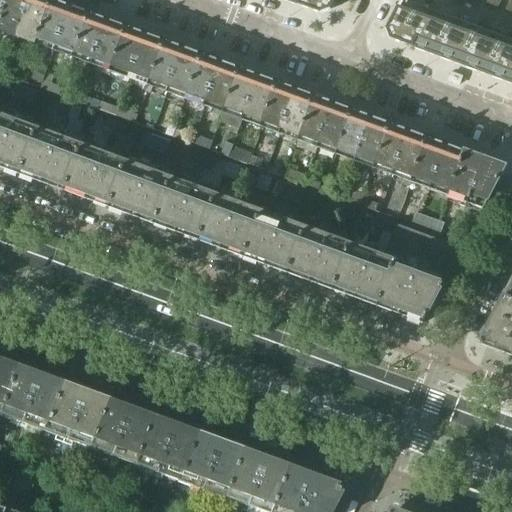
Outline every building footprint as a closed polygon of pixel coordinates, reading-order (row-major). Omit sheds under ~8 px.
[(0,31),(17,38),(31,0),(11,0),(0,30),(0,31)] [(0,0),(0,30),(11,0),(0,0)] [(37,45),(53,0),(31,0),(17,38),(37,45)] [(55,52),(72,7),(53,0),(37,45),(55,52)] [(298,0),(296,4),(320,13),(321,15),(331,11),(330,10),(334,0),(298,0)] [(387,29),(385,30),(389,40),(391,39),(411,47),(430,11),(402,0),(387,29)] [(476,0),(467,0),(465,4),(477,10),(481,3),(476,0)] [(74,59),(91,14),(72,7),(55,52),(74,59)] [(430,11),(411,47),(415,48),(415,50),(424,54),(425,52),(437,56),(456,20),(430,11)] [(93,66),(109,21),(91,14),(74,59),(93,66)] [(456,20),(437,56),(441,58),(440,59),(450,63),(451,61),(463,66),(482,30),(456,20)] [(111,73),(128,28),(109,21),(93,66),(111,73)] [(130,80),(147,34),(128,28),(111,73),(130,80)] [(482,30),(463,66),(467,67),(466,69),(476,73),(476,71),(488,75),(508,39),(482,30)] [(149,86),(166,41),(147,34),(130,80),(149,86)] [(511,40),(508,39),(488,75),(492,77),(492,78),(502,82),(502,80),(511,83),(511,40)] [(168,94),(185,48),(166,41),(149,86),(168,94)] [(187,101),(203,55),(185,48),(168,94),(187,101)] [(205,107),(222,62),(203,55),(187,101),(205,107)] [(224,114),(240,69),(222,62),(205,107),(224,114)] [(25,74),(7,67),(4,75),(22,81),(25,74)] [(242,121),(258,76),(240,69),(224,114),(242,121)] [(451,73),(448,81),(458,85),(461,77),(451,73)] [(42,89),(61,96),(63,89),(51,84),(53,77),(47,75),(42,89)] [(261,128),(277,83),(258,76),(242,121),(261,128)] [(280,135),(296,90),(277,83),(261,128),(280,135)] [(22,103),(27,89),(17,85),(12,99),(22,103)] [(31,106),(36,93),(27,89),(22,103),(31,106)] [(82,96),(63,89),(61,96),(79,102),(82,96)] [(299,142),(315,97),(296,90),(280,135),(299,142)] [(100,103),(82,96),(79,102),(98,109),(100,103)] [(317,149),(334,103),(315,97),(299,142),(317,149)] [(73,106),(62,102),(57,115),(69,119),(73,106)] [(101,102),(100,103),(98,109),(117,116),(119,109),(101,102)] [(336,156),(353,110),(334,103),(317,149),(336,156)] [(81,109),(73,106),(69,119),(76,122),(81,109)] [(138,116),(119,109),(117,116),(135,123),(138,116)] [(354,162),(371,117),(353,110),(336,156),(354,162)] [(0,165),(17,121),(0,114),(0,165)] [(374,169),(390,124),(371,117),(354,162),(374,169)] [(118,123),(106,119),(102,131),(114,136),(118,123)] [(165,134),(174,137),(176,131),(179,123),(170,120),(165,134)] [(0,168),(22,176),(39,129),(17,121),(0,165),(0,168)] [(125,126),(118,123),(114,136),(121,138),(125,126)] [(392,176),(409,131),(390,124),(374,169),(392,176)] [(44,184),(62,138),(39,129),(22,176),(44,184)] [(194,137),(176,131),(174,137),(192,144),(194,137)] [(411,183),(428,138),(409,131),(392,176),(411,183)] [(163,139),(151,135),(146,148),(158,152),(163,139)] [(198,136),(195,144),(209,149),(212,141),(198,136)] [(67,193),(85,146),(62,138),(44,184),(67,193)] [(430,190),(446,145),(428,138),(411,183),(430,190)] [(163,139),(158,152),(165,155),(170,142),(163,139)] [(229,157),(231,151),(233,146),(224,143),(221,154),(229,157)] [(449,197),(465,152),(446,145),(430,190),(449,197)] [(89,201),(107,154),(85,146),(67,193),(89,201)] [(190,156),(192,150),(182,147),(180,152),(190,156)] [(233,152),(231,151),(229,157),(248,164),(250,159),(251,154),(235,147),(233,152)] [(206,155),(196,151),(191,164),(201,168),(206,155)] [(467,204),(483,159),(465,152),(449,197),(467,204)] [(112,209),(129,162),(107,154),(89,201),(112,209)] [(206,155),(201,168),(210,171),(215,158),(206,155)] [(251,157),(249,164),(260,168),(262,161),(251,157)] [(483,210),(497,183),(502,172),(499,165),(483,159),(467,204),(483,210)] [(134,217),(151,170),(129,162),(112,209),(134,217)] [(285,178),(300,184),(303,176),(296,173),(298,168),(290,165),(285,178)] [(236,181),(246,184),(251,172),(240,168),(236,181)] [(155,225),(172,178),(151,170),(134,217),(155,225)] [(259,175),(251,172),(246,184),(255,188),(259,175)] [(177,233),(195,187),(172,178),(155,225),(177,233)] [(341,199),(345,188),(327,182),(323,192),(341,199)] [(395,212),(401,186),(390,183),(384,209),(395,212)] [(296,188),(285,184),(280,197),(291,201),(296,188)] [(200,242),(217,195),(195,187),(177,233),(200,242)] [(304,191),(296,188),(291,201),(299,204),(304,191)] [(364,195),(345,188),(341,199),(360,206),(363,199),(364,195)] [(222,250),(239,203),(217,195),(200,242),(222,250)] [(375,211),(378,205),(363,199),(360,206),(375,211)] [(341,205),(330,201),(325,214),(336,218),(341,205)] [(245,258),(262,211),(239,203),(222,250),(245,258)] [(349,208),(341,205),(336,218),(344,221),(349,208)] [(268,267),(285,220),(262,211),(245,258),(268,267)] [(417,225),(421,215),(415,213),(412,223),(417,225)] [(436,232),(439,222),(421,215),(417,225),(436,232)] [(382,232),(385,221),(375,217),(370,230),(381,234),(382,232)] [(290,275),(307,228),(285,220),(268,267),(290,275)] [(390,234),(394,224),(385,221),(382,232),(390,234)] [(462,249),(396,225),(386,252),(379,249),(377,254),(395,260),(446,279),(462,249)] [(312,283),(329,236),(307,228),(290,275),(312,283)] [(458,228),(455,237),(463,240),(466,231),(458,228)] [(334,291),(352,244),(329,236),(312,283),(334,291)] [(357,300),(374,253),(352,244),(334,291),(357,300)] [(395,260),(377,254),(374,253),(357,300),(378,307),(395,260)] [(423,324),(446,279),(395,260),(378,307),(423,324)] [(505,354),(511,335),(511,299),(505,296),(482,340),(484,346),(505,354)] [(0,400),(12,368),(0,363),(0,400)] [(0,417),(17,423),(34,376),(12,368),(0,400),(0,417)] [(39,431),(56,384),(34,376),(17,423),(39,431)] [(61,440),(78,393),(56,384),(39,431),(61,440)] [(80,459),(84,448),(101,401),(78,393),(61,440),(63,440),(58,453),(80,459)] [(107,457),(125,410),(101,401),(84,448),(107,457)] [(129,465),(146,418),(125,410),(107,457),(129,465)] [(152,473),(169,426),(146,418),(129,465),(152,473)] [(174,481),(191,434),(169,426),(152,473),(174,481)] [(197,490),(214,443),(191,434),(174,481),(197,490)] [(219,498),(236,451),(214,443),(197,490),(219,498)] [(241,506),(258,459),(236,451),(219,498),(241,506)] [(45,464),(14,452),(11,461),(42,473),(45,464)] [(256,511),(264,511),(281,467),(258,459),(241,506),(256,511)] [(290,511),(303,476),(281,467),(264,511),(290,511)] [(91,480),(59,469),(56,478),(87,489),(91,480)] [(324,511),(334,493),(331,486),(303,476),(290,511),(324,511)] [(54,481),(50,493),(57,495),(61,484),(54,481)] [(61,484),(57,495),(65,498),(69,487),(61,484)] [(135,497),(104,486),(101,495),(132,506),(135,497)] [(146,511),(147,511),(181,511),(184,506),(167,500),(165,508),(149,502),(146,511)]
